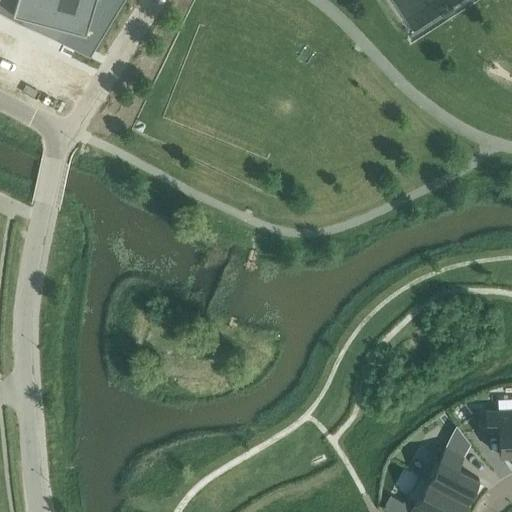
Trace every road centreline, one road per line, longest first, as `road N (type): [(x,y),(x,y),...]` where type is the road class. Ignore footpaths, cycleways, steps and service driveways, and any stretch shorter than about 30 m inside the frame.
road 1 (residential): [(0,108),(61,138),(30,284),(26,390)]
road 2 (unknown): [(61,138),(157,0)]
road 3 (residential): [(26,390),(38,511)]
